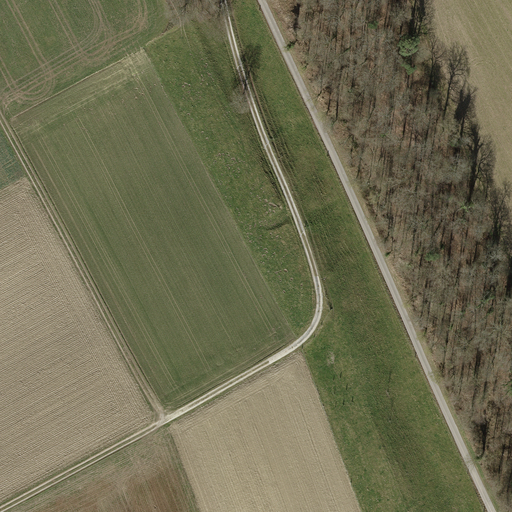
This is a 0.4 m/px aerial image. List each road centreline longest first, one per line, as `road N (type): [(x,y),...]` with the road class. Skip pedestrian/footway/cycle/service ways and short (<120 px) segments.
road 1 (track): [(0,508),(300,342),(316,320),(318,279),(222,0)]
road 2 (residential): [(262,0),(492,511)]
road 3 (track): [(163,419),(0,114)]
